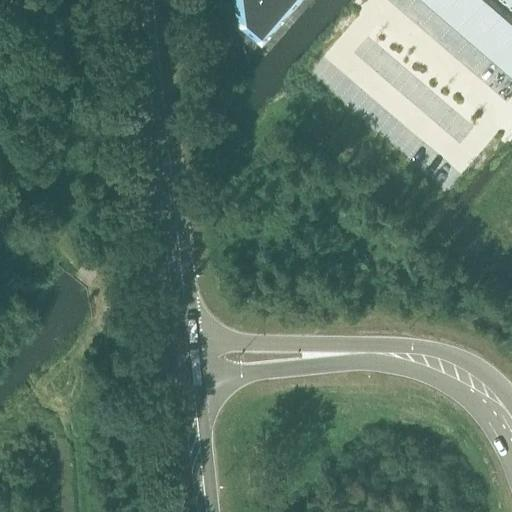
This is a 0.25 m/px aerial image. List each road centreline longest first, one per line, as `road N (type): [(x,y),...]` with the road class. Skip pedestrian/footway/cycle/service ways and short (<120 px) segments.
road 1 (tertiary): [(182,341),(151,0)]
road 2 (primary): [(386,352),(303,341),(182,341)]
road 3 (primary): [(185,376),(386,352)]
road 4 (primary): [(511,425),(478,385),(453,370),(386,352)]
road 5 (primary): [(201,511),(185,376)]
